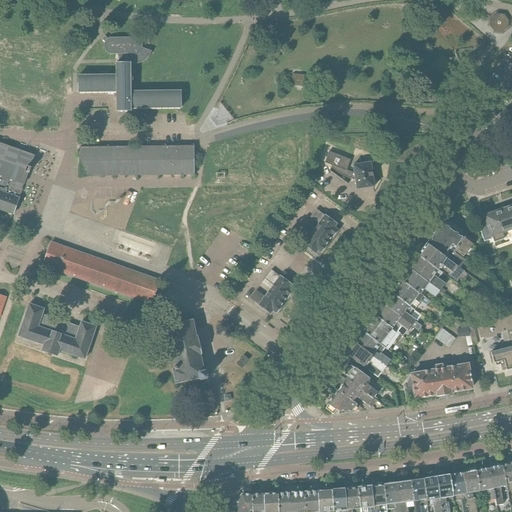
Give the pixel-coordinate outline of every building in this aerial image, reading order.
[(502,35),(509,30),(511,21),(506,14),(497,12),(489,17),(488,26),(493,34),(502,35)] [(132,77),(131,76),(131,64),(137,64),(140,64),(142,63),(146,61),(148,58),(150,55),(152,51),(142,48),(143,45),(142,43),(141,41),(139,39),(136,38),(134,38),(110,38),(109,39),(105,36),(102,40),(105,42),(104,46),(104,50),(106,52),(109,54),(112,55),(118,55),(118,63),(116,63),(116,75),(78,75),(78,93),(116,92),(116,112),(132,112),(131,109),(182,109),(181,91),(131,91),(131,83),(132,82),(133,80),(133,78),(132,77)] [(292,74),(291,86),(304,87),(305,76),(292,74)] [(0,210),(14,216),(22,192),(27,180),(30,171),(32,165),(35,156),(0,143),(0,210)] [(194,175),(194,171),(194,151),(194,146),(80,147),(80,177),(194,175)] [(371,163),(352,166),(354,174),(347,171),(351,160),(329,152),(324,163),(332,166),(331,167),(335,171),(341,175),(346,177),(351,179),(355,179),(356,190),(374,187),(371,163)] [(511,206),(503,210),(484,216),(491,234),(482,237),(487,252),(497,249),(496,246),(501,244),(499,235),(511,231),(511,235),(511,206)] [(318,224),(314,230),(310,235),(302,229),(296,237),(304,243),(303,244),(315,253),(318,250),(321,253),(326,246),(326,245),(329,241),(332,237),(338,230),(334,228),(337,224),(316,209),(310,218),(318,224)] [(465,261),(462,259),(466,253),(469,253),(471,250),(471,247),(473,245),(470,243),(470,241),(467,239),(466,240),(443,222),(438,229),(427,244),(460,268),(465,261)] [(119,248),(148,258),(152,245),(124,235),(119,248)] [(152,305),(161,280),(51,241),(42,267),(152,305)] [(465,272),(460,268),(427,244),(418,256),(442,273),(445,268),(451,272),(449,275),(457,282),(465,272)] [(409,268),(440,290),(445,284),(438,279),(442,273),(418,256),(409,268)] [(435,298),(440,290),(409,268),(400,280),(421,294),(424,289),(435,298)] [(273,284),(269,290),(265,296),(257,290),(251,298),(259,304),(258,305),(271,314),(273,311),(276,313),(281,307),(281,306),(285,301),(287,298),(288,298),(293,291),(290,288),(292,285),(271,270),(265,279),(273,284)] [(391,293),(412,309),(414,310),(419,304),(418,303),(423,296),(421,294),(400,280),(391,293)] [(382,304),(411,326),(416,329),(419,324),(415,321),(416,320),(408,315),(412,309),(391,293),(382,304)] [(60,352),(85,360),(97,326),(81,321),(79,327),(43,315),(45,309),(29,303),(17,337),(43,346),(41,351),(58,357),(60,352)] [(407,331),(411,326),(382,304),(374,315),(396,331),(400,326),(407,331)] [(496,334),(502,332),(507,349),(491,353),(494,364),(500,362),(501,365),(496,366),(498,372),(506,370),(507,375),(511,373),(511,313),(477,322),(481,338),(486,337),(486,339),(497,336),(496,334)] [(362,332),(384,349),(396,332),(396,331),(374,315),(362,332)] [(196,337),(192,321),(167,325),(176,367),(174,368),(175,370),(173,370),(176,384),(199,379),(200,381),(207,379),(206,371),(204,371),(202,362),(200,355),(201,354),(197,337),(196,337)] [(443,328),(436,337),(449,347),(457,338),(443,328)] [(354,343),(386,367),(391,361),(381,354),(384,349),(362,332),(354,343)] [(382,373),(386,367),(354,343),(346,354),(359,364),(373,375),(378,378),(382,373)] [(237,365),(242,368),(248,360),(243,356),(237,364),(237,365)] [(372,408),(376,402),(378,399),(374,397),(378,393),(366,384),(373,375),(359,364),(354,369),(351,367),(346,374),(349,376),(346,380),(339,390),(328,405),(329,406),(327,409),(334,414),(336,411),(337,411),(338,410),(342,413),(343,411),(345,412),(353,412),(355,409),(358,411),(358,410),(359,411),(361,411),(363,409),(360,407),(361,407),(353,401),(357,396),(372,408)] [(436,371),(411,375),(413,383),(406,384),(408,396),(415,395),(415,399),(437,395),(437,396),(450,393),(472,389),(468,365),(443,369),(443,365),(435,367),(436,371)] [(511,463),(502,465),(508,492),(511,491),(511,463)] [(509,500),(508,492),(502,465),(490,468),(497,506),(504,504),(503,501),(509,500)] [(496,506),(497,506),(490,468),(476,470),(481,497),(487,496),(488,501),(489,501),(489,503),(495,502),(496,506)] [(477,511),(475,498),(481,497),(476,470),(464,473),(469,511),(477,511)] [(462,511),(469,511),(464,473),(450,475),(454,502),(461,500),(462,511)] [(437,478),(441,511),(449,511),(448,503),(454,502),(450,475),(437,478)] [(434,511),(441,511),(437,478),(424,480),(427,506),(427,507),(433,506),(434,511)] [(421,511),(421,507),(427,506),(424,480),(411,482),(414,507),(414,511),(421,511)] [(408,511),(408,507),(414,507),(411,482),(397,484),(401,511),(408,511)] [(393,511),(401,511),(397,484),(384,485),(387,510),(393,509),(393,511)] [(387,511),(387,510),(384,485),(371,487),(374,511),(387,511)] [(374,511),(371,487),(358,488),(360,511),(374,511)] [(343,489),(346,511),(360,511),(358,488),(343,489)] [(346,511),(343,489),(332,490),(334,511),(341,511),(346,511)] [(318,491),(318,511),(333,511),(334,511),(332,490),(318,491)] [(318,511),(318,491),(304,492),(305,511),(318,511)] [(305,511),(304,492),(291,493),(291,511),(305,511)] [(291,511),(291,493),(278,494),(278,511),(291,511)] [(250,511),(252,511),(252,494),(242,494),(230,509),(233,511),(250,511)] [(265,511),(265,494),(252,494),(252,511),(265,511)] [(278,511),(278,494),(265,494),(265,511),(278,511)]
